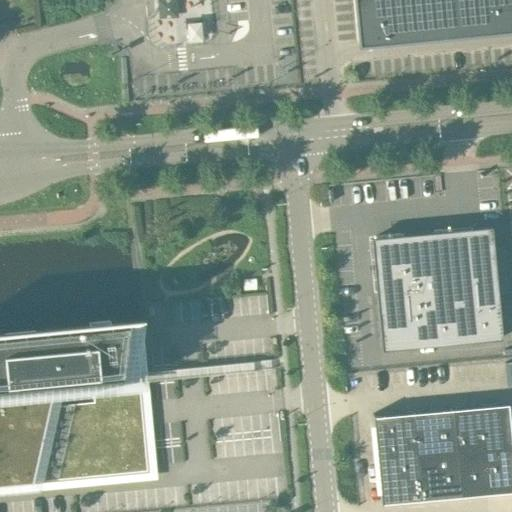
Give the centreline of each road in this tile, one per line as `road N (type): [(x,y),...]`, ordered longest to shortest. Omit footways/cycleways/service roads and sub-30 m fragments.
road 1 (unclassified): [(292,177),(323,511)]
road 2 (unclassified): [(27,185),(93,167),(288,149)]
road 3 (unclassified): [(285,128),(23,152)]
road 4 (unclassified): [(511,106),(285,128)]
road 5 (unclassified): [(288,149),(511,128)]
